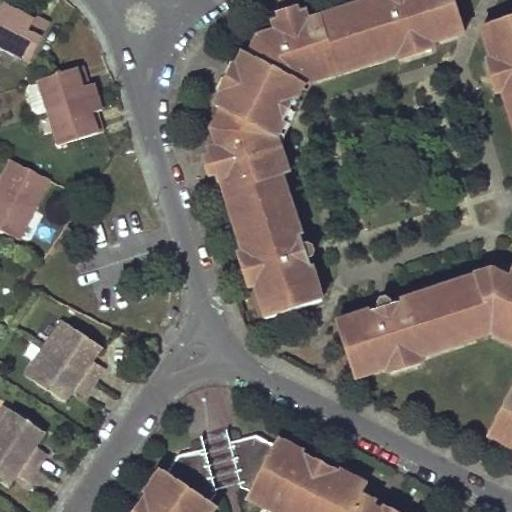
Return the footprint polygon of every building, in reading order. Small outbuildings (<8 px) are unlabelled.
[(264,320),(320,302),(280,178),(287,175),(280,155),(276,153),(284,138),(278,135),(300,91),(306,94),(314,79),(317,81),(398,55),(429,45),(463,34),(451,0),(376,0),(306,23),(303,13),(296,15),(279,21),(272,23),(281,51),(234,142),(206,152),(209,159),(214,176),(216,183),(220,182),(243,255),(253,287),(264,320)] [(4,3),(0,12),(0,45),(31,62),(52,21),(36,13),(33,19),(23,13),(4,3)] [(33,19),(36,13),(26,7),(23,13),(33,19)] [(277,15),(279,21),(296,15),(294,9),(277,15)] [(511,17),(480,28),(491,62),(501,93),(511,127),(511,17)] [(398,55),(400,62),(432,52),(429,45),(398,55)] [(491,62),(484,64),(495,95),(501,93),(491,62)] [(40,79),(51,110),(100,95),(95,81),(91,83),(86,84),(84,77),(88,76),(84,64),(48,76),(40,79)] [(51,110),(40,79),(30,82),(30,87),(38,109),(41,113),(51,110)] [(104,107),(100,95),(51,110),(62,142),(106,127),(102,115),(97,116),(95,111),(100,109),(104,107)] [(209,159),(202,161),(208,178),(214,176),(209,159)] [(0,229),(20,240),(50,181),(12,161),(1,183),(0,185),(0,229)] [(253,287),(243,255),(237,257),(247,289),(253,287)] [(475,278),(335,324),(353,380),(387,369),(419,359),(490,336),(511,347),(511,269),(499,294),(493,292),(483,295),(482,293),(480,293),(475,278)] [(107,347),(67,321),(58,335),(49,349),(40,363),(32,376),(70,402),(79,389),(90,396),(108,368),(98,361),(107,347)] [(49,349),(58,335),(50,329),(41,344),(49,349)] [(49,349),(41,344),(32,358),(40,363),(49,349)] [(419,359),(387,369),(389,374),(421,364),(419,359)] [(511,388),(487,437),(511,449),(511,388)] [(48,434),(10,408),(1,421),(0,422),(0,480),(11,488),(20,475),(31,483),(51,454),(40,446),(48,434)] [(293,451),(277,442),(274,447),(258,439),(244,442),(245,451),(229,455),(239,489),(251,495),(251,494),(269,503),(266,510),(268,511),(371,511),(372,511),(374,506),(361,499),(366,488),(337,473),(332,480),(290,458),(293,451)] [(245,451),(244,442),(227,446),(229,455),(245,451)] [(337,473),(293,451),(290,458),(332,480),(337,473)] [(190,456),(191,464),(207,460),(205,453),(190,456)] [(203,511),(210,504),(216,495),(207,460),(191,464),(190,456),(176,459),(166,475),(160,472),(150,487),(157,492),(143,511),(203,511)] [(143,511),(157,492),(150,487),(133,511),(143,511)] [(251,494),(251,495),(248,502),(266,510),(269,503),(251,494)]
